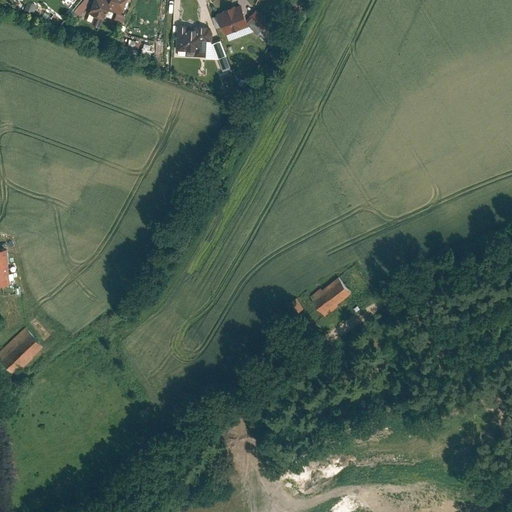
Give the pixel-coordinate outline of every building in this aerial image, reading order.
[(89,0),(82,0),(74,11),(79,15),(90,1),(89,0)] [(91,23),(100,26),(107,7),(120,13),(125,0),(92,0),(88,11),(95,13),(91,23)] [(219,11),(227,33),(250,24),(241,2),(219,11)] [(34,12),(37,6),(30,3),(27,9),(34,12)] [(269,22),(256,8),(251,13),(253,16),(248,20),(250,24),(258,33),(269,22)] [(116,12),(113,19),(122,22),(125,15),(116,12)] [(206,55),(207,40),(213,40),(214,25),(198,25),(198,27),(189,27),(189,25),(179,24),(177,49),(186,49),(186,55),(206,55)] [(218,58),(227,54),(221,39),(212,42),(218,58)] [(7,246),(0,246),(0,282),(8,282),(7,246)] [(333,274),(308,294),(323,315),(349,295),(333,274)] [(22,323),(0,344),(0,360),(11,373),(42,344),(22,323)]
